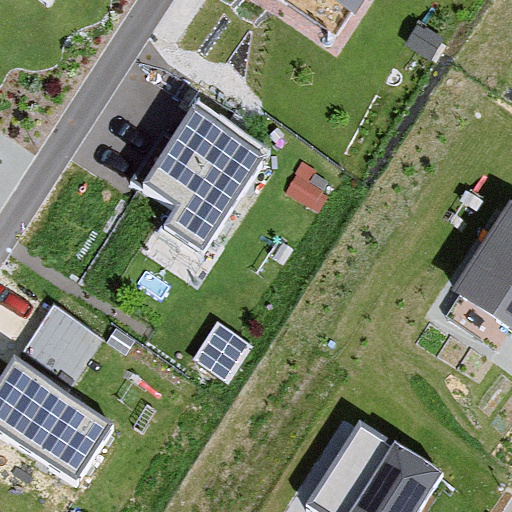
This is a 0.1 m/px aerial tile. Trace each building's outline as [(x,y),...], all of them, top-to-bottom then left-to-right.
[(53,0),(33,0),(47,9),(53,0)] [(369,0),(304,0),(351,29),(369,0)] [(264,167),(195,122),(146,199),(177,219),(165,239),(203,263),(264,167)] [(511,218),(451,309),(453,311),(506,342),(511,346),(511,218)] [(103,340),(53,310),(21,359),(70,388),(103,340)] [(14,367),(0,389),(0,444),(73,488),(75,489),(113,427),(14,367)] [(411,511),(430,483),(340,426),(285,511),(411,511)]
